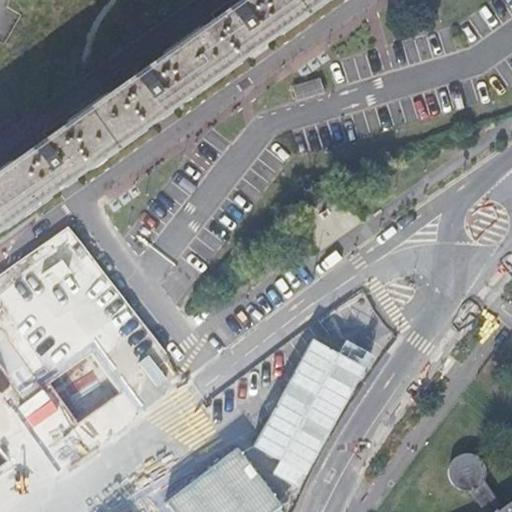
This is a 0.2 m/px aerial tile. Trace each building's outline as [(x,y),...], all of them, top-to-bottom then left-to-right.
[(263,43),(324,0),(243,0),(109,95),(78,117),(2,171),(0,172),(0,229),(68,180),(78,174),(83,170),(160,115),(263,43)] [(55,297),(93,271),(90,266),(93,264),(68,226),(27,254),(55,297)] [(0,358),(30,393),(54,371),(2,311),(0,312),(0,358)] [(78,355),(84,368),(64,378),(71,392),(72,392),(84,416),(110,404),(118,421),(134,413),(100,344),(78,355)] [(278,511),(283,508),(239,450),(168,505),(173,511),(278,511)] [(511,511),(511,505),(505,511),(484,482),(486,479),(487,476),(486,470),(484,464),(480,460),(478,457),(475,456),(470,455),(467,455),(463,455),(459,457),(456,459),(454,461),(452,464),(450,467),(449,471),(449,477),(451,483),(455,487),(458,490),(464,492),(466,493),(470,493),(483,511),(511,511)]
